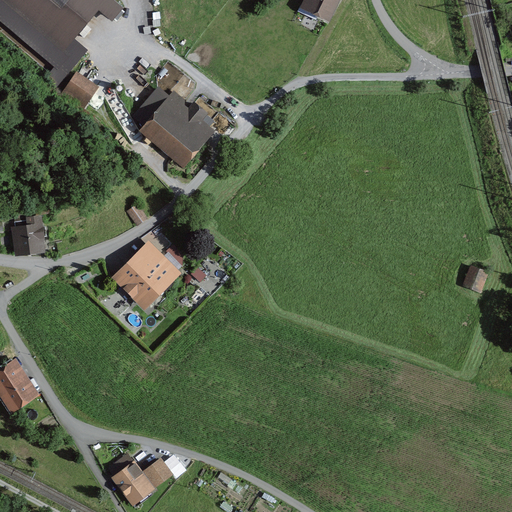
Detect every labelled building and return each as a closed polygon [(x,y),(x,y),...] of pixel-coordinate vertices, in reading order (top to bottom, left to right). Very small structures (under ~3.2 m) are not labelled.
[(123,6),(116,0),(2,0),(63,51),(99,8),(111,19),(123,6)] [(302,0),(300,6),(330,20),(339,0),(302,0)] [(99,85),(76,70),(60,94),(83,110),(99,85)] [(173,89),(169,94),(158,85),(132,116),(143,125),(139,129),(184,167),(215,130),(209,124),(213,120),(206,114),(208,111),(194,100),(188,107),(184,104),(185,99),(173,89)] [(137,225),(147,216),(137,203),(126,211),(137,225)] [(52,205),(32,207),(33,217),(41,215),(41,214),(53,213),(52,205)] [(40,217),(28,218),(28,220),(15,222),(16,230),(12,230),(15,252),(44,249),(44,248),(45,248),(44,237),(46,236),(45,226),(41,227),(40,217)] [(181,270),(178,268),(183,264),(183,252),(173,243),(166,250),(168,252),(165,255),(148,239),(127,260),(160,292),(162,289),(165,292),(174,283),(171,280),(181,270)] [(160,292),(127,260),(111,276),(144,308),(160,292)] [(471,263),(462,285),(481,292),(489,270),(471,263)] [(200,281),(206,274),(197,266),(191,273),(200,281)] [(40,393),(16,357),(0,366),(0,394),(11,411),(40,393)] [(139,463),(151,455),(142,443),(131,451),(139,463)] [(108,467),(115,476),(112,478),(133,505),(156,488),(155,486),(142,469),(136,461),(135,461),(128,452),(108,467)] [(161,456),(142,469),(155,486),(173,472),(161,456)]
